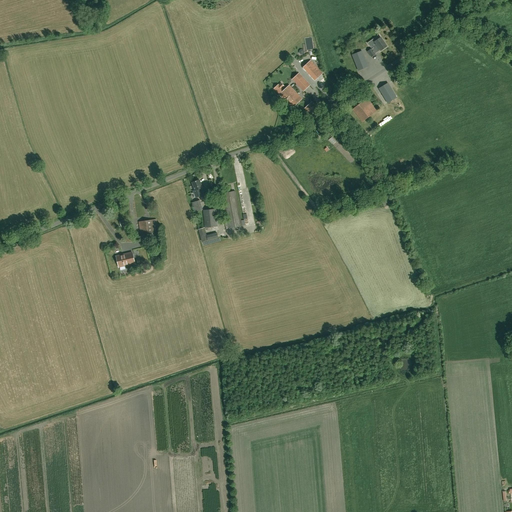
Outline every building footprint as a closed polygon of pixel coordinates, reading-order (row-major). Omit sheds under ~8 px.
[(375,54),(380,50),(381,51),(387,46),(380,37),(375,41),(373,39),(368,43),(371,48),(373,46),(374,48),(372,49),(371,49),(367,51),(371,57),(375,54)] [(352,55),(358,71),(368,67),(362,51),(352,55)] [(316,81),(324,73),(311,60),(303,68),(316,81)] [(292,79),(303,91),(309,85),(299,74),(292,79)] [(387,103),(396,98),(388,83),(379,89),(387,103)] [(292,107),(301,99),(289,86),(280,94),(292,107)] [(377,111),(367,98),(352,109),(362,122),(377,111)] [(312,102),(304,108),(313,118),(320,111),(312,102)] [(204,187),(202,188),(199,180),(192,183),(195,190),(193,191),(196,198),(207,194),(204,187)] [(235,191),(221,194),(222,198),(223,198),(226,213),(223,213),(225,223),(226,229),(229,229),(242,226),(241,221),(235,191)] [(200,200),(192,203),(195,212),(203,210),(200,200)] [(205,228),(217,226),(215,209),(203,210),(205,228)] [(121,228),(130,224),(128,218),(119,221),(121,228)] [(149,233),(158,231),(156,219),(139,222),(141,238),(150,237),(149,233)] [(205,227),(198,229),(202,242),(218,238),(217,232),(206,235),(205,227)] [(135,263),(132,253),(116,256),(119,267),(135,263)]
